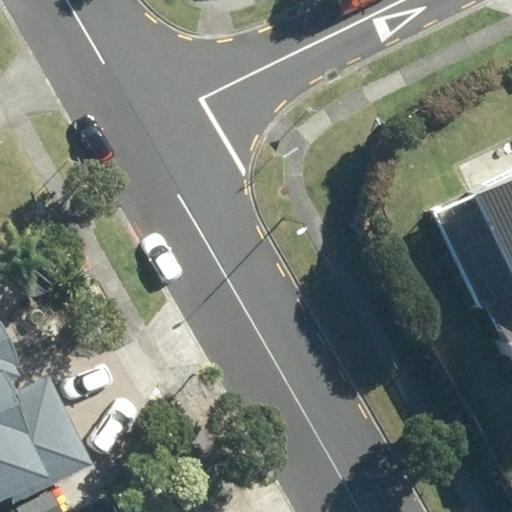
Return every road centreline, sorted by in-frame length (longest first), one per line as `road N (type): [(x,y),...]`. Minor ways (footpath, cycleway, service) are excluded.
road 1 (tertiary): [(144,136),(342,511)]
road 2 (residential): [(144,136),(421,0)]
road 3 (tertiary): [(66,0),(144,136)]
